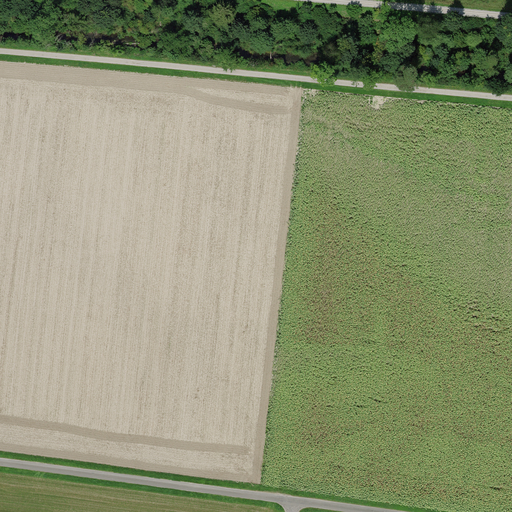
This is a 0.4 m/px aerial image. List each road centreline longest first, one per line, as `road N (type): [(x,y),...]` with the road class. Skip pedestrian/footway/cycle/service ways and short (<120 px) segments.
road 1 (unclassified): [(0,462),(367,511)]
road 2 (track): [(323,0),(511,18)]
